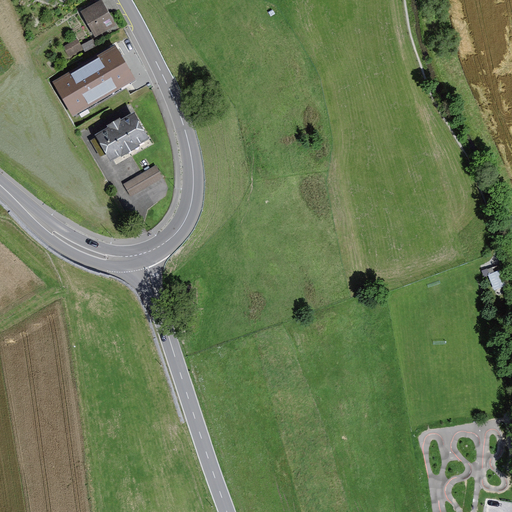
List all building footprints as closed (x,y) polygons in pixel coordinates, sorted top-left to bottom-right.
[(79,19),(91,42),(118,25),(104,3),(79,19)] [(75,41),(65,47),(63,48),(68,56),(80,49),(75,41)] [(53,81),(72,116),(137,80),(118,45),(53,81)] [(90,140),(110,175),(155,149),(135,115),(90,140)] [(154,167),(122,185),(129,198),(162,180),(154,167)]
